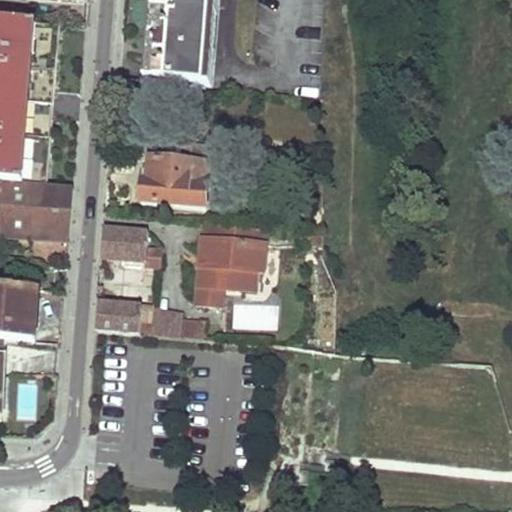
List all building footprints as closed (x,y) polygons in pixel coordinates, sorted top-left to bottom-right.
[(148,73),(207,78),(214,0),(154,0),(155,1),(148,73)] [(214,0),(207,78),(213,77),(219,0),(214,0)] [(0,90),(54,94),(59,28),(0,24),(0,90)] [(147,79),(147,87),(150,88),(212,93),(212,85),(213,77),(207,78),(148,73),(147,79)] [(115,111),(148,115),(150,88),(147,87),(117,83),(115,111)] [(0,90),(0,120),(52,124),(54,94),(0,90)] [(0,185),(47,189),(52,124),(0,120),(0,185)] [(207,167),(209,152),(171,148),(169,165),(145,163),(144,177),(151,177),(150,184),(143,184),(143,187),(139,191),(138,199),(142,203),(141,206),(206,211),(210,167),(207,167)] [(0,240),(69,246),(71,219),(73,191),(47,189),(0,185),(0,240)] [(264,277),(269,234),(205,228),(202,262),(206,263),(205,271),(201,270),(198,309),(223,311),(224,296),(257,300),(259,277),(264,277)] [(151,239),(106,234),(104,261),(148,266),(151,239)] [(26,305),(28,292),(0,289),(0,342),(5,343),(31,346),(34,306),(26,305)] [(34,306),(31,346),(35,346),(40,293),(28,292),(26,305),(34,306)] [(141,311),(138,338),(177,342),(179,322),(180,314),(151,311),(152,306),(141,306),(141,311)] [(138,338),(141,311),(100,308),(97,335),(138,338)] [(179,322),(177,342),(202,344),(204,324),(179,322)]
